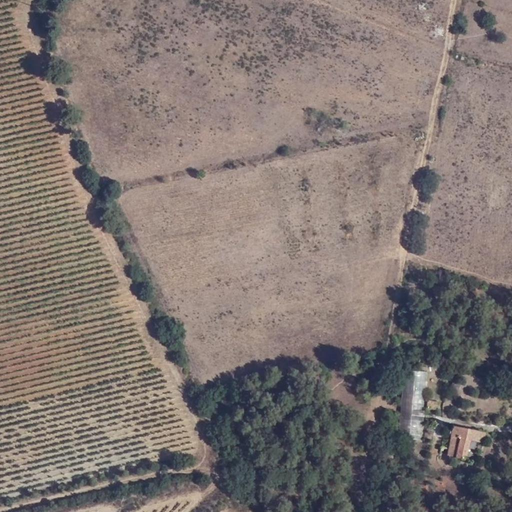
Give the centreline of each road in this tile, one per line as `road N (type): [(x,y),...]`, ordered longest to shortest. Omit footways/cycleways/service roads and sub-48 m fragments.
road 1 (track): [(455,0),(384,339),(185,399),(203,445),(201,462),(0,509)]
road 2 (track): [(36,0),(36,29),(90,193),(185,399)]
